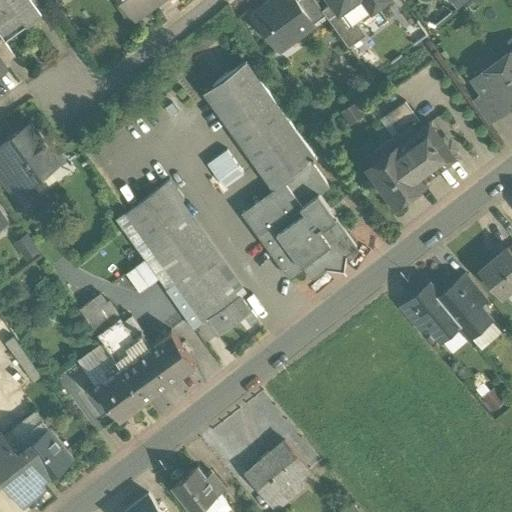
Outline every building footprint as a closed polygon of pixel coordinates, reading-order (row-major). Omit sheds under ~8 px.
[(0,0),(0,33),(0,34),(11,26),(14,30),(22,24),(26,29),(35,23),(21,3),(24,0),(0,0)] [(117,0),(119,2),(120,1),(134,21),(164,0),(117,0)] [(292,0),(277,0),(252,18),(279,53),(314,29),(296,5),(292,0)] [(321,14),(311,0),(303,0),(296,5),(314,29),(326,20),(321,14)] [(326,0),(331,6),(339,16),(342,13),(352,26),(355,24),(357,26),(388,3),(385,0),(326,0)] [(451,0),(460,11),(473,0),(451,0)] [(342,13),(339,16),(331,6),(321,14),(326,20),(350,53),(368,41),(357,26),(355,24),(352,26),(342,13)] [(15,61),(1,42),(0,42),(0,61),(5,68),(15,61)] [(511,54),(499,64),(511,81),(511,54)] [(316,162),(246,64),(213,88),(283,185),(291,180),(311,165),(316,162)] [(511,107),(511,81),(499,64),(474,81),(484,96),(500,119),(503,117),(501,115),(511,107)] [(500,119),(484,96),(473,104),(490,127),(500,119)] [(405,103),(386,116),(399,135),(400,136),(412,128),(419,123),(405,103)] [(412,128),(400,136),(399,135),(366,158),(371,165),(367,168),(394,205),(396,203),(399,207),(402,204),(400,201),(402,200),(404,203),(408,200),(406,197),(408,196),(410,199),(414,196),(411,193),(413,192),(415,195),(419,192),(417,189),(418,188),(421,191),(425,188),(423,185),(426,183),(425,182),(458,158),(444,138),(441,140),(429,124),(416,133),(412,128)] [(58,166),(30,128),(0,149),(0,154),(15,175),(26,189),(32,185),(58,166)] [(329,190),(311,165),(291,180),(308,203),(318,196),(319,197),(329,190)] [(26,189),(15,175),(3,183),(24,213),(43,199),(32,185),(26,189)] [(291,180),(283,185),(242,215),(290,281),(308,268),(312,265),(310,261),(346,235),(336,221),(337,221),(319,197),(318,196),(308,203),(291,180)] [(240,296),(183,215),(178,218),(158,190),(125,214),(207,323),(210,320),(209,319),(240,296)] [(346,235),(310,261),(312,265),(308,268),(313,276),(327,266),(343,269),(345,257),(356,249),(346,235)] [(511,251),(509,248),(481,271),(502,297),(511,288),(511,251)] [(49,270),(37,254),(26,262),(38,278),(49,270)] [(145,263),(136,270),(149,288),(158,281),(145,263)] [(136,270),(127,276),(140,294),(149,288),(136,270)] [(487,299),(468,276),(459,284),(458,284),(478,307),(487,299)] [(478,307),(458,284),(459,284),(457,282),(439,297),(438,298),(460,324),(460,325),(470,337),(490,320),(478,307)] [(460,324),(438,298),(439,297),(429,285),(409,302),(410,303),(411,303),(430,326),(441,340),(460,325),(460,324)] [(82,308),(96,332),(121,317),(107,294),(82,308)] [(240,296),(209,319),(210,320),(221,335),(252,312),(240,296)] [(430,326),(411,303),(410,303),(401,311),(420,334),(430,326)] [(153,345),(142,331),(130,340),(116,322),(98,335),(103,343),(121,367),(146,402),(196,365),(172,331),(153,345)] [(103,343),(78,361),(96,385),(121,367),(103,343)] [(121,367),(96,385),(120,420),(146,402),(121,367)] [(35,414),(4,438),(5,439),(14,450),(45,426),(35,414)] [(49,431),(45,426),(14,450),(26,465),(32,461),(46,479),(72,458),(50,430),(49,431)] [(14,450),(5,439),(0,442),(0,474),(20,500),(26,501),(40,490),(41,484),(41,483),(36,477),(26,465),(14,450)] [(284,442),(245,474),(274,510),(300,488),(296,482),(309,472),(284,442)] [(208,480),(197,467),(171,488),(189,511),(197,511),(218,495),(224,490),(213,476),(208,480)] [(161,511),(148,495),(126,511),(161,511)] [(218,495),(197,511),(226,511),(230,509),(218,495)]
